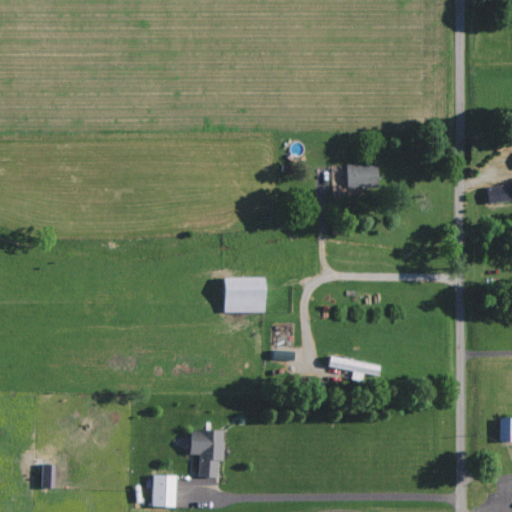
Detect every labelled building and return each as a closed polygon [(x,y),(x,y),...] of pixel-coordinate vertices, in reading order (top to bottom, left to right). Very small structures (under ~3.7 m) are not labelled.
[(374,163),(343,165),(345,192),(376,190),(374,163)] [(511,199),(511,186),(511,184),(483,189),(486,204),(511,199)] [(262,279),(221,279),(220,313),(261,313),(262,279)] [(375,376),(376,364),(326,358),(325,368),(350,371),(348,380),(359,381),(360,374),(375,376)] [(511,419),(497,419),(496,442),(511,442),(511,419)] [(187,431),(187,455),(196,455),(195,478),(213,479),(214,461),(219,461),(220,432),(187,431)] [(39,465),(38,488),(51,489),(51,465),(39,465)] [(172,476),(150,476),(149,507),(172,508),(172,476)]
